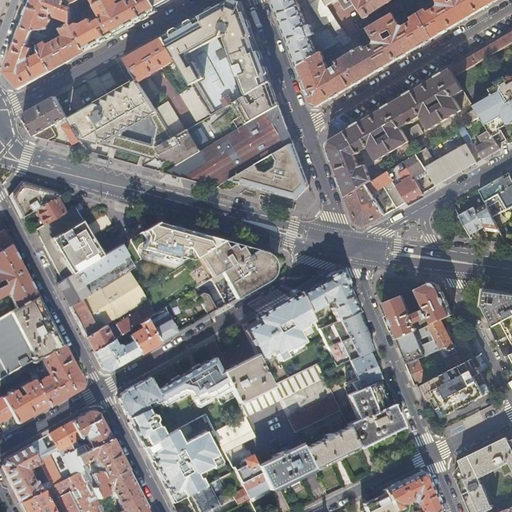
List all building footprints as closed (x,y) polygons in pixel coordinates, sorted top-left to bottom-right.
[(31,0),(31,2),(22,25),(33,30),(48,29),(52,18),(51,16),(52,13),(55,11),(56,12),(55,15),(56,16),(71,22),(71,17),(71,3),(77,0),(31,0)] [(71,22),(71,23),(86,51),(108,39),(139,22),(158,11),(154,3),(151,0),(93,0),(102,16),(101,19),(99,21),(97,17),(93,20),(92,19),(82,25),(78,24),(74,17),(71,17),(71,22)] [(163,36),(177,59),(182,67),(188,77),(194,86),(211,115),(216,112),(198,82),(204,78),(195,62),(192,64),(187,56),(220,37),(222,30),(227,32),(225,38),(228,46),(231,55),(245,50),(244,48),(256,43),(241,1),(237,0),(228,0),(199,16),(163,36)] [(325,3),(323,0),(272,0),(297,67),(323,52),(341,41),(347,38),(325,3)] [(436,0),(438,3),(437,6),(429,11),(427,8),(410,18),(412,21),(403,27),(400,26),(393,14),(368,28),(375,40),(375,44),(367,48),(365,45),(358,49),(357,48),(354,50),(355,51),(337,62),(339,65),(330,70),(323,52),(297,67),(312,105),(313,106),(314,107),(315,107),(318,107),(497,0),(436,0)] [(353,0),(365,18),(381,8),(386,15),(404,5),(400,0),(353,0)] [(68,62),(86,51),(71,23),(61,28),(65,36),(56,41),(54,38),(52,40),(54,42),(48,45),(44,38),(41,39),(36,42),(42,52),(52,70),(68,62)] [(19,88),(52,70),(42,52),(31,58),(30,55),(33,47),(28,45),(31,36),(41,39),(44,38),(48,35),(33,30),(22,25),(13,48),(4,72),(19,88)] [(451,68),(456,77),(511,43),(511,32),(502,38),(487,47),(470,57),(451,68)] [(139,80),(150,100),(155,97),(146,81),(144,82),(143,79),(177,59),(163,36),(145,47),(125,58),(139,80)] [(353,40),(350,36),(347,38),(341,41),(344,46),(353,40)] [(271,81),(256,43),(244,48),(245,50),(231,55),(247,95),(271,81)] [(227,57),(231,55),(228,46),(215,53),(219,61),(227,57)] [(197,56),(217,92),(224,88),(204,52),(197,56)] [(188,77),(182,67),(172,74),(178,84),(188,77)] [(454,96),(464,90),(456,77),(451,68),(416,90),(373,115),(328,142),(327,143),(327,144),(327,146),(346,197),(367,184),(372,181),(366,164),(360,166),(356,155),(369,147),(377,161),(410,141),(401,127),(421,116),(429,129),(462,110),(454,96)] [(473,104),(489,130),(499,145),(507,140),(500,128),(511,121),(511,74),(506,78),(506,79),(496,84),(489,88),(492,93),(473,104)] [(494,81),(496,84),(506,79),(506,78),(504,74),(494,81)] [(147,143),(169,130),(156,109),(150,100),(139,80),(135,82),(133,87),(128,86),(126,92),(122,91),(138,118),(144,119),(147,117),(154,128),(147,143)] [(279,105),(271,81),(247,95),(242,97),(238,100),(242,107),(240,108),(248,123),(279,105)] [(181,93),(198,122),(211,115),(194,86),(181,93)] [(131,152),(145,144),(117,135),(129,128),(130,122),(136,123),(138,118),(122,91),(120,91),(118,96),(112,95),(109,97),(106,92),(98,97),(101,101),(69,119),(81,138),(131,152)] [(226,107),(233,102),(229,94),(221,99),(226,107)] [(39,105),(22,115),(35,136),(49,140),(56,135),(51,126),(59,122),(73,144),(82,140),(81,138),(69,119),(56,96),(39,105)] [(156,109),(169,130),(173,137),(185,130),(168,101),(156,109)] [(200,151),(176,165),(164,172),(217,187),(229,180),(293,142),(279,105),(248,123),(200,151)] [(468,113),(472,120),(480,116),(476,109),(468,113)] [(415,138),(424,133),(418,123),(409,129),(415,138)] [(185,130),(173,137),(156,147),(160,155),(157,157),(159,161),(162,159),(163,161),(166,160),(168,162),(170,161),(172,163),(174,162),(176,165),(200,151),(187,129),(185,130)] [(173,137),(169,130),(147,143),(147,144),(145,144),(131,152),(153,159),(157,157),(160,155),(156,147),(173,137)] [(477,147),(483,159),(501,148),(499,145),(489,130),(480,135),(484,143),(477,147)] [(307,186),(310,186),(293,142),(229,180),(242,183),(298,200),(298,198),(307,186)] [(440,183),(477,162),(467,143),(436,161),(428,147),(417,154),(427,170),(435,186),(440,183)] [(414,178),(427,170),(417,154),(405,162),(414,178)] [(407,202),(422,193),(414,178),(405,162),(388,172),(407,202)] [(372,181),(367,184),(372,194),(387,185),(399,206),(407,202),(388,172),(372,181)] [(499,193),(507,208),(511,205),(511,177),(509,172),(480,188),(486,200),(499,193)] [(12,195),(22,216),(35,208),(55,196),(59,194),(22,184),(12,195)] [(372,194),(367,184),(346,197),(355,223),(365,226),(385,214),(372,194)] [(35,208),(44,224),(64,212),(55,196),(35,208)] [(486,230),(501,231),(486,202),(475,208),(485,227),(486,230)] [(44,224),(35,229),(43,245),(61,280),(102,255),(76,212),(84,208),(81,203),(64,212),(44,224)] [(479,230),(485,227),(475,208),(475,206),(459,214),(472,238),(484,240),(479,230)] [(156,223),(148,227),(144,249),(148,250),(147,253),(178,260),(190,253),(194,258),(201,254),(222,241),(156,223)] [(511,227),(500,226),(508,243),(511,243),(511,227)] [(0,250),(10,245),(7,239),(1,229),(0,229),(0,250)] [(34,229),(30,231),(39,248),(43,246),(34,229)] [(35,229),(34,229),(43,246),(43,245),(35,229)] [(222,241),(201,254),(213,276),(221,271),(255,250),(222,241)] [(61,280),(57,282),(69,306),(89,294),(83,284),(85,282),(84,280),(128,254),(122,243),(102,255),(61,280)] [(0,296),(4,294),(8,295),(15,308),(36,295),(23,270),(10,245),(0,250),(0,296)] [(265,254),(255,250),(221,271),(231,289),(257,274),(262,283),(267,280),(269,278),(271,276),(272,273),(273,270),(273,267),(272,264),(271,261),(270,258),(268,256),(266,254),(265,254)] [(89,294),(69,306),(85,337),(103,325),(146,299),(140,290),(128,270),(89,294)] [(331,307),(336,321),(358,311),(342,273),(335,271),(300,291),(306,304),(310,312),(324,305),(323,303),(327,301),(330,302),(332,306),(331,307)] [(236,298),(262,283),(257,274),(231,289),(236,298)] [(382,304),(396,339),(417,330),(415,325),(416,322),(419,321),(425,319),(427,318),(430,319),(432,324),(442,320),(453,315),(439,285),(437,284),(429,283),(416,290),(425,309),(411,315),(403,296),(382,304)] [(501,321),(511,315),(511,293),(507,293),(484,290),(483,303),(486,310),(494,325),(501,321)] [(320,334),(300,291),(252,316),(257,323),(244,329),(262,365),(282,354),(285,361),(309,347),(306,342),(320,334)] [(201,303),(208,314),(217,309),(209,294),(205,293),(200,295),(204,302),(201,303)] [(36,295),(15,308),(0,316),(0,378),(24,364),(62,345),(57,336),(36,295)] [(103,325),(85,337),(93,351),(116,337),(146,318),(154,312),(149,305),(137,313),(136,312),(112,327),(112,328),(110,330),(108,327),(106,329),(103,325)] [(146,319),(159,342),(178,332),(164,306),(154,312),(146,318),(146,319)] [(331,356),(336,366),(350,360),(368,352),(374,349),(358,311),(336,321),(318,328),(320,334),(331,356)] [(511,315),(501,321),(511,343),(511,315)] [(128,337),(131,341),(139,354),(159,342),(146,319),(139,324),(141,328),(129,335),(128,337)] [(440,349),(450,370),(462,364),(456,351),(457,351),(442,320),(432,324),(429,326),(439,348),(440,349)] [(416,385),(417,384),(450,370),(440,349),(425,356),(418,338),(424,335),(432,352),(439,348),(429,326),(417,330),(396,339),(416,385)] [(116,337),(93,351),(102,369),(109,370),(139,354),(131,341),(124,345),(121,345),(116,337)] [(72,364),(62,345),(24,364),(27,369),(28,371),(33,368),(31,365),(35,363),(37,366),(42,363),(46,371),(53,373),(51,374),(51,375),(48,375),(39,380),(35,374),(31,376),(32,379),(48,406),(78,389),(81,381),(72,364)] [(368,352),(350,360),(353,368),(349,371),(354,381),(351,383),(356,390),(378,381),(380,380),(379,378),(369,354),(368,352)] [(236,401),(271,385),(262,365),(258,357),(256,353),(221,372),(235,399),(236,401)] [(450,370),(417,384),(422,395),(426,402),(430,399),(435,409),(441,407),(445,415),(484,394),(480,385),(485,382),(477,367),(481,365),(476,356),(462,364),(450,370)] [(218,406),(235,399),(221,372),(215,358),(156,390),(164,403),(165,405),(192,390),(199,404),(213,397),(218,406)] [(0,385),(27,369),(24,364),(0,378),(0,385)] [(236,401),(243,416),(322,379),(315,365),(271,385),(236,401)] [(159,408),(165,405),(164,403),(156,390),(149,377),(120,393),(118,400),(127,418),(137,413),(147,408),(145,404),(150,401),(153,406),(157,405),(158,405),(159,408)] [(16,423),(48,406),(32,379),(19,387),(22,392),(20,393),(21,396),(19,397),(15,389),(9,392),(8,391),(6,392),(7,394),(1,397),(16,423)] [(378,381),(356,390),(347,394),(358,419),(347,424),(348,425),(357,445),(359,448),(404,426),(397,411),(396,412),(392,403),(388,405),(378,381)] [(480,385),(484,394),(489,391),(485,382),(480,385)] [(196,406),(199,404),(192,390),(165,405),(165,406),(189,393),(196,406)] [(0,395),(0,426),(3,431),(16,423),(1,397),(0,395)] [(340,410),(333,396),(288,418),(295,432),(340,410)] [(441,407),(435,409),(439,418),(445,415),(441,407)] [(150,408),(127,418),(129,421),(137,436),(171,502),(206,485),(201,475),(225,465),(209,434),(187,444),(180,431),(169,437),(160,424),(150,408)] [(89,411),(71,421),(80,438),(83,436),(84,439),(87,438),(88,440),(83,443),(87,451),(111,439),(104,425),(97,413),(89,411)] [(212,431),(225,453),(255,437),(243,416),(212,431)] [(71,421),(62,426),(74,450),(79,447),(76,441),(80,439),(80,438),(71,421)] [(302,447),(312,468),(357,445),(348,425),(329,434),(327,432),(326,433),(326,432),(325,433),(323,434),(325,437),(323,438),(322,438),(302,447)] [(59,449),(72,475),(84,470),(77,456),(74,450),(62,426),(49,433),(57,450),(59,449)] [(470,511),(483,511),(493,508),(492,507),(491,504),(480,480),(509,462),(511,467),(511,438),(509,440),(507,437),(459,460),(461,464),(455,473),(470,511)] [(30,444),(51,486),(62,480),(41,438),(30,444)] [(87,451),(83,453),(80,454),(77,456),(84,470),(105,511),(117,511),(112,502),(107,493),(106,490),(102,483),(127,470),(119,454),(111,439),(87,451)] [(4,459),(2,466),(6,475),(10,482),(20,502),(51,486),(30,444),(4,459)] [(267,487),(268,490),(312,468),(302,447),(301,445),(257,466),(260,472),(267,487)] [(234,471),(240,483),(260,472),(257,466),(254,461),(234,471)] [(105,511),(84,470),(72,475),(62,480),(51,486),(20,502),(24,511),(105,511)] [(119,511),(136,511),(146,507),(137,489),(127,470),(102,483),(106,490),(112,488),(113,490),(107,493),(112,502),(114,500),(113,498),(116,496),(123,510),(119,511)] [(243,488),(248,497),(267,487),(260,472),(240,483),(243,488)] [(418,472),(383,489),(385,495),(394,511),(402,507),(400,504),(408,500),(409,501),(410,501),(411,501),(412,502),(413,502),(417,510),(414,511),(433,511),(440,509),(426,475),(423,474),(418,472)] [(198,490),(186,496),(194,511),(204,511),(210,509),(212,511),(219,507),(218,505),(224,502),(220,495),(214,498),(212,493),(222,488),(217,480),(206,485),(205,486),(198,490)] [(237,506),(249,499),(248,497),(243,488),(231,494),(237,506)] [(394,511),(385,495),(364,506),(367,511),(394,511)]
